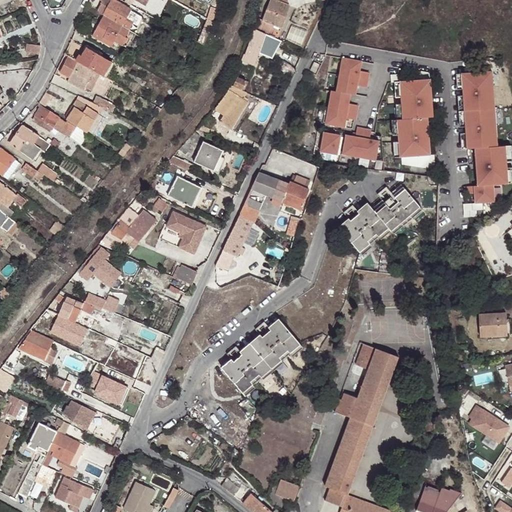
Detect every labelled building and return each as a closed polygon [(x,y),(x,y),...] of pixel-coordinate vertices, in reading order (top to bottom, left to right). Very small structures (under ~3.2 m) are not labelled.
[(114,0),(112,0),(104,16),(123,26),(126,20),(130,13),(132,9),(114,0)] [(278,0),(271,0),(263,20),(280,28),(286,15),(291,6),(278,0)] [(123,26),(131,29),(137,17),(130,13),(126,20),(123,26)] [(111,46),(120,31),(123,26),(104,16),(93,36),(111,46)] [(214,21),(208,18),(197,41),(204,45),(214,21)] [(258,21),(257,26),(276,36),(279,31),(258,21)] [(75,31),(88,38),(92,30),(79,23),(75,31)] [(134,39),(137,33),(131,29),(123,26),(120,31),(134,39)] [(273,58),(281,40),(256,29),(249,51),(248,55),(245,61),(254,64),(256,58),(259,60),(261,53),(273,58)] [(79,62),(87,48),(72,38),(64,54),(79,62)] [(26,52),(39,55),(41,46),(28,44),(26,52)] [(79,62),(104,76),(112,62),(87,48),(79,62)] [(360,59),(340,55),(340,56),(337,72),(366,77),(367,70),(358,68),(358,65),(359,59),(360,59)] [(60,72),(69,78),(67,81),(84,90),(94,72),(67,58),(60,72)] [(318,62),(314,60),(310,68),(314,70),(318,62)] [(242,68),(237,76),(238,76),(246,79),(250,71),(242,68)] [(462,110),(492,108),(491,85),(490,71),(459,72),(460,88),(476,87),(476,94),(461,94),(462,110)] [(364,84),(366,77),(337,72),(334,88),(348,91),(353,92),(354,86),(355,83),(364,84)] [(238,76),(234,86),(242,90),(247,80),(246,79),(238,76)] [(400,117),(425,116),(430,115),(429,100),(414,101),(413,94),(429,93),(428,78),(427,78),(414,79),(402,79),(398,80),(399,95),(399,101),(400,117)] [(255,96),(262,99),(264,95),(269,97),(272,90),(276,91),(278,87),(263,80),(260,85),(250,81),(249,82),(247,80),(242,90),(245,91),(247,92),(251,95),(253,91),(257,92),(255,96)] [(244,96),(247,92),(245,91),(242,90),(234,86),(232,86),(214,109),(223,115),(218,121),(230,129),(248,102),(247,101),(248,99),(244,96)] [(348,91),(334,88),(329,87),(326,104),(354,110),(356,103),(346,101),(347,98),(348,91)] [(100,112),(103,108),(79,96),(77,99),(100,112)] [(83,131),(87,133),(88,130),(96,117),(100,112),(77,99),(72,107),(74,109),(68,118),(66,120),(76,127),(83,131)] [(353,117),(354,110),(326,104),(322,121),(341,125),(343,115),(350,117),(353,117)] [(61,130),(65,122),(41,107),(35,116),(53,127),(60,132),(61,130)] [(66,117),(68,118),(74,109),(72,107),(66,117)] [(472,147),(494,146),(493,123),(492,108),(462,110),(463,125),(478,125),(479,131),(463,132),(464,148),(472,147)] [(209,114),(202,122),(210,128),(216,121),(209,114)] [(53,127),(35,116),(33,120),(50,131),(53,127)] [(396,139),(397,155),(427,153),(426,138),(410,138),(410,132),(426,131),(425,116),(400,117),(394,117),(395,133),(396,139)] [(96,117),(88,130),(95,135),(103,122),(96,117)] [(76,127),(66,120),(65,122),(61,130),(70,137),(76,127)] [(343,132),(339,151),(356,155),(361,126),(354,124),(353,131),(352,134),(343,132)] [(33,161),(41,151),(34,145),(39,136),(24,126),(10,145),(33,161)] [(361,126),(356,155),(372,158),(376,139),(366,137),(368,130),(368,127),(361,126)] [(76,141),(83,131),(76,127),(70,137),(76,141)] [(316,148),(333,152),(337,133),(320,129),(316,148)] [(194,131),(181,145),(186,149),(198,135),(194,131)] [(45,154),(52,145),(39,136),(34,145),(41,151),(45,154)] [(60,142),(54,138),(52,140),(49,137),(47,140),(56,146),(60,142)] [(212,170),(218,159),(222,150),(202,140),(192,162),(212,170)] [(474,185),(489,184),(504,183),(503,167),(503,161),(502,145),(494,146),(472,147),(473,162),(488,162),(489,168),(473,169),(474,185)] [(0,173),(3,176),(15,160),(0,149),(0,173)] [(173,155),(167,161),(188,170),(191,164),(173,155)] [(223,162),(218,159),(212,170),(218,173),(223,162)] [(18,163),(15,160),(3,176),(7,179),(18,163)] [(35,178),(38,172),(26,164),(23,170),(35,178)] [(39,171),(54,182),(58,176),(43,165),(39,171)] [(44,176),(38,172),(35,178),(23,170),(20,174),(35,185),(38,181),(40,182),(44,176)] [(309,188),(311,183),(308,182),(310,179),(296,174),(292,181),(289,180),(288,183),(258,172),(251,188),(265,194),(301,208),(309,188)] [(177,177),(168,195),(192,206),(201,189),(177,177)] [(358,210),(355,213),(349,218),(347,216),(338,223),(339,223),(359,248),(368,241),(366,238),(371,234),(375,231),(377,233),(388,225),(392,230),(402,223),(400,219),(404,216),(409,212),(411,215),(421,206),(400,180),(389,188),(392,191),(389,194),(382,199),(381,196),(370,205),(366,199),(356,207),(358,210)] [(385,189),(389,194),(392,191),(389,188),(385,183),(376,191),(378,193),(385,189)] [(474,185),(460,185),(461,193),(470,192),(471,202),(490,201),(489,184),(474,185)] [(0,211),(15,224),(19,228),(23,223),(2,205),(11,194),(3,187),(0,190),(0,211)] [(265,194),(251,188),(238,212),(252,219),(265,194)] [(153,204),(162,211),(167,204),(158,198),(153,204)] [(351,208),(355,213),(358,210),(356,207),(353,202),(343,211),(345,213),(351,208)] [(476,202),(463,203),(463,215),(475,215),(474,208),(476,208),(476,202)] [(0,228),(6,234),(15,224),(0,211),(0,228)] [(144,211),(133,224),(150,231),(158,221),(144,211)] [(206,227),(173,212),(166,227),(184,235),(178,247),(194,254),(206,227)] [(238,212),(221,250),(236,256),(252,219),(238,212)] [(131,228),(129,227),(122,221),(113,232),(123,240),(129,233),(131,228)] [(11,238),(19,228),(15,224),(6,234),(11,238)] [(150,231),(133,224),(129,227),(131,228),(129,233),(133,236),(136,233),(144,239),(150,231)] [(133,236),(129,233),(123,240),(131,247),(137,240),(133,236)] [(141,243),(144,239),(136,233),(133,236),(137,240),(141,243)] [(109,237),(106,245),(113,247),(116,240),(109,237)] [(97,252),(87,265),(94,271),(109,253),(102,247),(97,252)] [(94,249),(83,263),(87,265),(97,252),(94,249)] [(175,277),(191,284),(196,272),(197,270),(182,263),(175,277)] [(94,271),(87,265),(80,274),(87,279),(94,271)] [(66,287),(74,291),(77,285),(72,281),(66,287)] [(166,299),(179,305),(185,292),(172,287),(166,299)] [(88,293),(85,300),(94,304),(101,307),(103,307),(105,300),(88,293)] [(83,303),(84,301),(68,294),(62,305),(56,303),(52,310),(75,320),(83,303)] [(103,307),(110,311),(112,303),(105,300),(103,307)] [(478,310),(479,334),(505,331),(505,313),(504,308),(478,310)] [(45,322),(55,326),(59,318),(50,313),(45,322)] [(241,353),(238,356),(232,361),(230,359),(221,366),(241,391),(251,383),(249,380),(253,377),(258,373),(260,376),(280,359),(279,356),(283,353),(288,349),(290,351),(299,344),(278,318),(268,326),(271,329),(268,331),(261,337),(259,335),(239,350),(241,353)] [(263,326),(268,331),(271,329),(268,326),(263,321),(254,328),(256,331),(263,326)] [(38,356),(46,339),(32,331),(20,347),(38,356)] [(51,340),(46,339),(38,356),(43,357),(51,340)] [(125,361),(130,350),(112,342),(109,348),(102,344),(99,350),(107,353),(104,359),(122,368),(125,361)] [(366,377),(377,348),(363,344),(353,372),(366,377)] [(234,351),(238,356),(241,353),(239,350),(235,345),(225,353),(228,356),(234,351)] [(347,494),(349,495),(400,357),(377,348),(366,377),(364,383),(361,391),(358,398),(350,418),(325,486),(329,488),(326,496),(343,503),(347,494)] [(17,349),(11,357),(15,360),(21,352),(17,349)] [(137,354),(130,350),(125,361),(132,364),(137,354)] [(158,360),(144,353),(140,362),(154,368),(158,360)] [(11,357),(4,366),(13,370),(19,363),(15,360),(11,357)] [(508,385),(511,383),(511,361),(503,364),(508,385)] [(57,386),(68,391),(72,382),(62,377),(57,386)] [(361,391),(364,383),(351,378),(348,386),(361,391)] [(143,380),(139,390),(145,393),(150,384),(143,380)] [(128,399),(140,405),(145,393),(139,390),(134,387),(128,399)] [(336,412),(350,418),(358,398),(344,393),(342,400),(340,399),(336,412)] [(14,416),(22,401),(10,395),(7,401),(9,401),(0,419),(0,456),(1,456),(4,448),(14,427),(4,422),(8,413),(14,416)] [(67,404),(63,413),(71,417),(70,419),(87,427),(95,410),(71,398),(68,405),(67,404)] [(28,404),(22,401),(14,416),(21,420),(28,404)] [(475,420),(482,410),(475,405),(468,416),(475,420)] [(472,424),(498,441),(507,426),(482,410),(475,420),(472,424)] [(186,414),(180,417),(186,423),(190,418),(186,414)] [(68,423),(63,420),(60,427),(65,430),(68,423)] [(39,444),(49,449),(51,447),(58,431),(40,422),(29,445),(37,449),(39,444)] [(207,437),(210,432),(202,427),(199,433),(207,437)] [(51,447),(55,449),(63,433),(58,431),(51,447)] [(53,454),(59,458),(71,463),(80,442),(63,433),(55,449),(53,454)] [(80,442),(71,463),(77,465),(87,444),(80,442)] [(49,449),(43,462),(43,464),(54,469),(59,458),(53,454),(55,449),(51,447),(49,449)] [(18,492),(27,497),(30,490),(35,480),(43,464),(43,462),(34,458),(18,492)] [(43,495),(56,470),(54,469),(43,464),(35,480),(30,490),(43,495)] [(511,469),(503,481),(511,486),(511,484),(511,469)] [(242,503),(251,493),(247,491),(250,487),(230,473),(226,479),(245,493),(239,500),(242,503)] [(144,511),(150,501),(156,488),(136,478),(124,505),(133,509),(131,511),(144,511)] [(220,486),(239,500),(245,493),(226,479),(220,486)] [(80,494),(85,496),(90,498),(94,489),(72,480),(69,486),(68,489),(80,494)] [(275,495),(295,502),(300,487),(281,480),(275,495)] [(75,506),(78,498),(80,494),(68,489),(69,486),(63,483),(57,498),(75,506)] [(180,490),(177,488),(173,486),(164,504),(167,506),(170,507),(180,490)] [(465,511),(466,511),(465,511),(445,511),(461,496),(442,489),(441,493),(426,487),(416,511),(465,511)] [(253,511),(272,511),(251,493),(242,503),(253,511)] [(340,511),(393,511),(349,495),(347,494),(343,503),(342,507),(340,511)] [(325,500),(342,507),(343,503),(326,496),(325,500)] [(500,511),(509,511),(511,508),(500,500),(494,508),(500,511)] [(148,511),(154,503),(150,501),(144,511),(148,511)]
